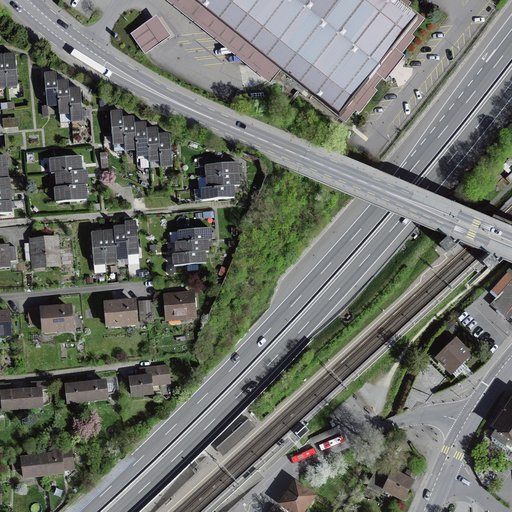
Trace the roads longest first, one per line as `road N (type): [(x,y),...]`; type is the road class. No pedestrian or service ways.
road 1 (motorway): [(511,43),(261,338),(82,511)]
road 2 (motorway): [(117,511),(338,290),(511,82)]
road 3 (secondary): [(21,0),(86,52),(159,94),(511,243)]
road 4 (residential): [(465,424),(420,415),(360,436),(292,465),(249,511)]
road 5 (unknown): [(0,301),(144,287)]
road 6 (unknown): [(0,379),(137,363)]
